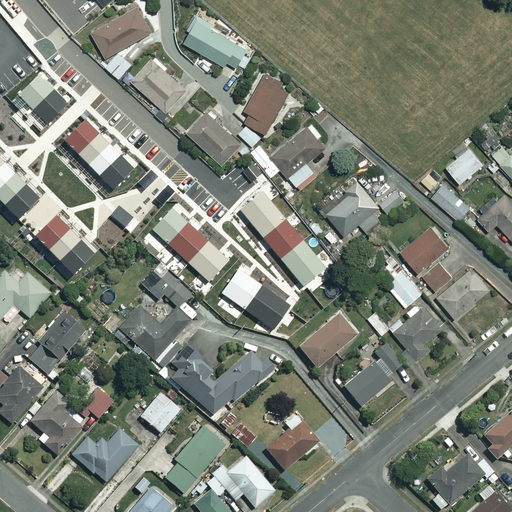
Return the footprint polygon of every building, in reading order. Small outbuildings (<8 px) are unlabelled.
[(151,29),(136,4),(91,33),(106,58),(151,29)] [(226,61),(236,66),(238,63),(243,66),(251,51),(208,26),(210,22),(198,15),(183,42),(224,65),(226,61)] [(187,89),(152,57),(131,79),(165,112),(187,89)] [(266,75),(243,110),(249,114),(244,120),(264,132),(290,90),(266,75)] [(242,143),(209,110),(188,132),(221,164),(242,143)] [(500,139),(487,123),(480,129),(493,145),(500,139)] [(260,137),(246,124),(238,133),(252,146),(260,137)] [(327,147),(310,125),(271,154),(298,189),(308,182),(305,178),(314,171),(307,162),(327,147)] [(118,148),(139,148),(138,130),(118,131),(118,148)] [(279,170),(260,143),(250,150),(270,177),(279,170)] [(511,154),(510,155),(502,146),(492,155),(511,177),(511,154)] [(139,148),(118,148),(119,169),(144,168),(144,147),(139,148)] [(482,163),(469,147),(446,166),(459,182),(482,163)] [(254,170),(248,164),(234,178),(240,184),(254,170)] [(438,181),(429,172),(421,180),(431,189),(438,181)] [(379,206),(357,179),(344,189),(348,194),(325,212),(343,234),(358,222),(367,234),(382,222),(373,211),(379,206)] [(469,206),(442,182),(430,196),(457,219),(469,206)] [(398,188),(382,201),(389,210),(405,198),(398,188)] [(511,201),(503,192),(496,199),(494,197),(474,214),(488,230),(496,223),(511,240),(511,201)] [(255,290),(169,213),(148,237),(185,270),(187,267),(236,311),(255,290)] [(448,246),(429,226),(400,252),(419,272),(448,246)] [(451,277),(438,262),(422,275),(435,290),(451,277)] [(488,287),(469,266),(436,297),(456,317),(488,287)] [(421,292),(401,269),(385,284),(405,306),(421,292)] [(9,276),(2,271),(0,273),(0,319),(0,320),(14,304),(29,317),(50,292),(25,271),(21,275),(15,270),(9,276)] [(191,294),(166,270),(153,284),(177,308),(191,294)] [(390,326),(406,346),(398,351),(409,364),(429,347),(425,342),(442,328),(419,300),(407,310),(411,315),(402,323),(398,319),(390,326)] [(160,325),(139,306),(119,328),(153,359),(188,320),(175,308),(160,325)] [(389,326),(375,310),(367,317),(381,334),(389,326)] [(83,328),(62,311),(36,343),(57,360),(83,328)] [(355,334),(337,313),(298,346),(316,367),(355,334)] [(395,377),(390,372),(402,363),(384,341),(371,351),(376,357),(342,384),(359,405),(395,377)] [(203,355),(189,342),(170,362),(178,369),(168,380),(177,388),(180,385),(212,416),(230,397),(235,402),(256,380),(259,383),(271,371),(245,346),(217,376),(199,359),(203,355)] [(43,385),(19,364),(0,385),(0,403),(2,405),(0,407),(0,413),(10,422),(43,385)] [(112,400),(99,388),(78,411),(85,417),(90,411),(97,417),(112,400)] [(68,401),(55,390),(30,421),(43,432),(38,439),(56,454),(82,423),(63,408),(68,401)] [(180,409),(159,392),(140,415),(161,433),(180,409)] [(511,444),(511,407),(483,437),(491,445),(487,449),(497,460),(511,444)] [(230,409),(218,422),(244,446),(256,433),(230,409)] [(317,442),(296,414),(284,423),(289,429),(265,448),(282,469),(317,442)] [(231,442),(210,424),(181,458),(184,461),(172,476),(190,492),(231,442)] [(118,429),(106,442),(99,436),(93,443),(86,437),(71,454),(103,482),(136,445),(118,429)] [(432,500),(441,510),(482,474),(485,478),(493,471),(481,458),(475,464),(465,453),(444,472),(440,468),(426,480),(439,493),(432,500)] [(221,464),(210,473),(213,476),(206,483),(216,495),(224,488),(235,500),(243,493),(254,506),(273,490),(245,456),(227,471),(221,464)] [(500,498),(504,494),(494,483),(490,486),(486,481),(474,492),(482,501),(469,511),(507,511),(511,509),(500,498)] [(166,511),(172,505),(149,485),(125,511),(166,511)] [(228,511),(210,490),(193,504),(199,511),(228,511)]
